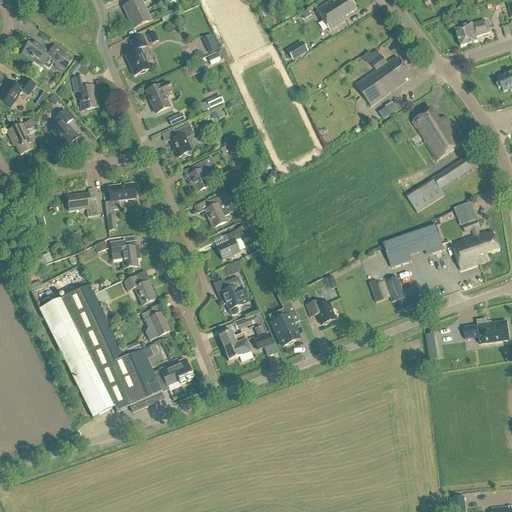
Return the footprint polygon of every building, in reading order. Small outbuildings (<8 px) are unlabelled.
[(139,0),(122,8),(127,19),(145,11),(142,5),(150,2),(148,0),(139,0)] [(356,11),(348,0),(339,0),(333,5),(330,1),(315,11),(329,32),(346,20),(344,18),(356,11)] [(145,11),(127,19),(133,31),(158,19),(155,14),(148,17),(145,11)] [(161,17),(163,23),(176,18),(173,11),(161,17)] [(490,34),(486,22),(472,26),(472,25),(456,31),(461,48),(478,42),(477,38),(490,34)] [(155,33),(148,37),(152,45),(159,42),(155,33)] [(503,34),(505,44),(511,42),(509,33),(503,34)] [(146,47),(141,37),(129,42),(134,53),(124,57),(134,78),(148,71),(139,51),(146,47)] [(53,64),(57,67),(55,69),(64,75),(73,60),(65,55),(66,53),(55,46),(50,53),(35,43),(32,47),(28,45),(21,55),(31,62),(33,60),(49,70),(53,64)] [(301,43),(286,52),(293,62),(307,53),(301,43)] [(209,56),(219,51),(216,45),(206,50),(209,56)] [(369,54),(366,56),(372,64),(375,62),(369,54)] [(217,56),(208,60),(211,67),(220,63),(217,56)] [(387,64),(382,57),(371,65),(376,72),(356,86),(371,108),(412,79),(399,59),(395,62),(394,60),(387,64)] [(69,75),(73,79),(82,67),(77,64),(69,75)] [(86,78),(89,73),(82,68),(79,72),(86,78)] [(511,71),(505,75),(506,77),(498,81),(503,93),(510,90),(511,92),(511,91),(511,71)] [(85,90),(83,78),(72,80),(75,93),(78,93),(81,105),(80,105),(81,113),(97,110),(94,94),(95,94),(93,88),(85,90)] [(35,87),(24,80),(18,89),(8,82),(0,94),(0,103),(10,110),(21,92),(28,97),(35,87)] [(171,92),(167,84),(159,88),(159,87),(145,93),(155,115),(169,109),(163,96),(171,92)] [(430,100),(437,103),(442,94),(435,91),(430,100)] [(41,98),(46,101),(49,97),(44,93),(41,98)] [(220,97),(206,103),(206,104),(209,110),(210,111),(223,105),(220,97)] [(399,100),(378,114),(383,122),(405,109),(399,100)] [(52,111),(58,107),(53,101),(47,106),(52,111)] [(439,123),(431,111),(413,122),(414,123),(412,124),(416,130),(417,129),(418,130),(417,130),(422,138),(421,138),(437,163),(463,146),(446,119),(439,123)] [(72,121),(64,112),(54,120),(59,125),(50,132),(66,150),(78,139),(66,126),(72,121)] [(220,112),(215,114),(219,121),(223,119),(220,112)] [(181,115),(168,121),(171,128),(185,122),(181,115)] [(32,150),(24,134),(36,128),(36,127),(39,125),(36,120),(21,127),(20,126),(6,133),(12,144),(13,144),(19,156),(32,150)] [(366,131),(371,127),(367,122),(362,126),(366,131)] [(195,138),(192,133),(189,126),(174,133),(177,138),(170,142),(178,159),(184,156),(191,158),(194,147),(192,146),(195,138)] [(470,157),(406,197),(417,214),(444,197),(442,192),(478,169),(470,157)] [(211,159),(206,161),(192,168),(194,174),(187,177),(195,194),(209,188),(205,178),(217,172),(211,159)] [(258,178),(263,175),(260,168),(254,171),(258,178)] [(136,200),(134,185),(108,188),(111,212),(119,211),(118,203),(136,200)] [(227,194),(233,205),(236,204),(231,192),(227,194)] [(233,207),(232,206),(227,194),(208,203),(210,209),(204,212),(213,230),(226,223),(224,218),(229,216),(226,210),(233,207)] [(89,202),(88,195),(67,198),(69,213),(87,210),(88,219),(98,217),(96,201),(89,202)] [(482,235),(480,236),(477,229),(480,228),(477,221),(471,204),(454,210),(460,227),(468,224),(468,225),(469,226),(464,228),(466,233),(472,231),(475,237),(452,246),(461,272),(489,261),(487,254),(499,250),(493,233),(483,237),(482,235)] [(114,218),(106,219),(108,233),(116,232),(114,218)] [(384,245),(392,270),(412,263),(410,258),(429,251),(431,256),(444,252),(435,227),(384,245)] [(245,229),(237,232),(237,231),(225,237),(227,243),(216,248),(222,262),(240,254),(234,242),(240,239),(242,244),(250,240),(245,229)] [(87,237),(81,242),(86,247),(91,242),(87,237)] [(138,268),(137,260),(140,260),(138,247),(125,249),(125,242),(110,244),(112,257),(113,261),(122,260),(123,270),(138,268)] [(94,247),(98,255),(108,251),(104,243),(94,247)] [(268,255),(266,251),(259,254),(262,260),(268,256),(268,255)] [(48,255),(36,261),(40,268),(52,262),(48,255)] [(225,269),(229,277),(242,271),(238,262),(225,269)] [(467,283),(476,279),(474,275),(465,278),(467,283)] [(127,293),(131,291),(134,289),(142,307),(155,301),(148,283),(140,287),(136,278),(123,284),(127,293)] [(228,312),(229,312),(230,315),(232,316),(234,316),(236,316),(237,314),(237,312),(236,309),(250,303),(245,290),(243,291),(238,278),(225,283),(227,290),(220,293),(223,300),(220,301),(223,306),(225,305),(228,312)] [(331,299),(337,297),(333,279),(327,280),(331,299)] [(385,283),(392,305),(406,300),(398,279),(385,283)] [(31,286),(27,288),(30,293),(35,290),(39,287),(37,283),(31,286)] [(39,287),(35,290),(36,292),(36,293),(46,288),(48,287),(46,284),(45,285),(39,288),(39,287)] [(65,299),(40,311),(93,419),(115,408),(117,413),(129,407),(133,415),(140,412),(150,407),(147,400),(150,399),(153,405),(163,401),(161,394),(162,394),(153,374),(143,352),(142,352),(124,360),(120,351),(109,327),(100,307),(95,296),(94,294),(90,287),(79,292),(65,299)] [(384,287),(371,292),(376,308),(390,303),(384,287)] [(320,307),(318,302),(306,306),(311,319),(318,316),(322,326),(335,321),(328,303),(320,307)] [(288,317),(294,314),(291,307),(283,311),(286,317),(271,324),(282,348),(299,340),(288,317)] [(117,320),(112,310),(104,314),(109,324),(117,320)] [(144,322),(148,329),(145,334),(149,341),(148,341),(148,342),(170,332),(161,314),(154,317),(151,311),(141,316),(144,322)] [(246,321),(234,325),(237,332),(248,327),(246,321)] [(478,327),(464,329),(465,341),(480,339),(481,346),(510,342),(507,323),(487,326),(487,321),(477,322),(478,327)] [(257,337),(265,334),(262,327),(254,330),(257,337)] [(219,337),(224,350),(246,341),(243,335),(233,339),(231,332),(219,337)] [(437,335),(427,336),(429,353),(439,352),(437,335)] [(253,343),(257,353),(272,347),(269,337),(253,343)] [(246,341),(224,350),(229,362),(251,354),(246,341)] [(120,351),(124,360),(142,352),(138,343),(120,351)] [(154,347),(144,352),(147,358),(156,353),(154,347)] [(160,371),(153,374),(162,394),(169,391),(167,385),(178,380),(180,386),(193,381),(184,361),(172,366),(167,368),(160,371)] [(256,370),(259,377),(267,373),(264,367),(256,370)] [(237,381),(243,377),(240,371),(234,375),(237,381)] [(462,497),(451,499),(452,511),(464,510),(462,497)]
